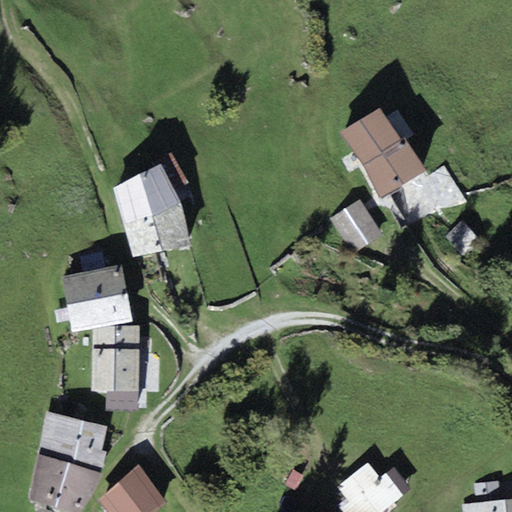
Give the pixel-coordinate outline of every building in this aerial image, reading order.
[(381,110),(342,135),(382,199),(427,171),(406,139),(403,141),(381,110)] [(155,164),(158,168),(162,166),(174,191),(187,183),(172,154),(155,164)] [(158,168),(114,191),(136,258),(193,248),(181,205),(174,191),(162,166),(158,168)] [(364,199),(331,218),(351,252),(384,233),(364,199)] [(465,258),(483,242),(464,222),(447,237),(465,258)] [(122,267),(63,278),(74,333),(134,323),(122,267)] [(117,327),(94,331),(93,392),(107,392),(138,393),(140,327),(117,327)] [(138,411),(138,393),(107,392),(107,411),(138,411)] [(108,427),(47,412),(30,501),(61,511),(82,511),(104,475),(108,427)] [(381,453),(337,488),(348,502),(339,508),(342,511),(381,511),(410,491),(381,453)] [(139,467),(100,502),(107,511),(157,511),(167,504),(139,467)] [(477,504),(502,502),(500,481),(476,483),(477,504)] [(477,504),(464,504),(464,511),(511,511),(511,501),(502,502),(477,504)]
